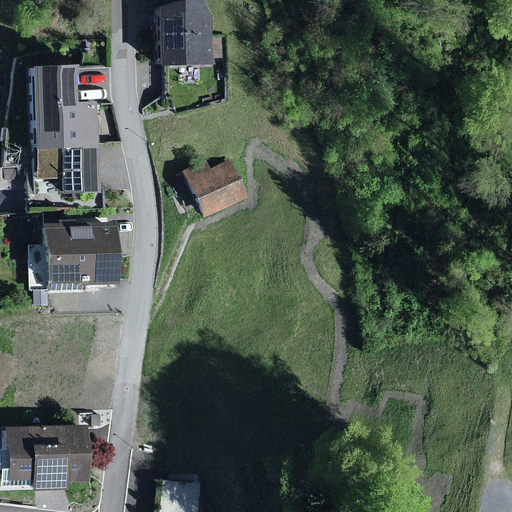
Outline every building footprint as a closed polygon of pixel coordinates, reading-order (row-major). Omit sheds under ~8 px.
[(199,0),(187,0),(157,10),(159,67),(215,67),(213,14),(199,0)] [(111,102),(98,102),(85,102),(83,65),(35,67),(37,122),(39,156),(64,154),(66,192),(100,190),(97,140),(123,138),(111,102)] [(249,200),(230,157),(185,176),(203,220),(249,200)] [(44,219),(47,290),(118,287),(114,217),(85,219),(73,211),(74,218),(44,219)] [(48,310),(47,290),(33,290),(34,311),(48,310)] [(0,491),(88,490),(87,424),(0,424),(0,491)] [(196,511),(199,480),(154,477),(151,511),(196,511)]
